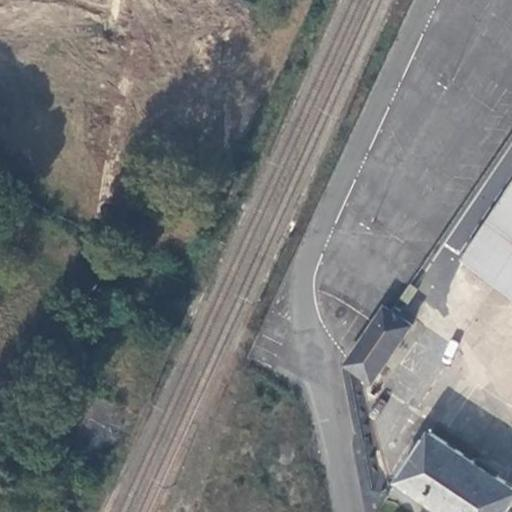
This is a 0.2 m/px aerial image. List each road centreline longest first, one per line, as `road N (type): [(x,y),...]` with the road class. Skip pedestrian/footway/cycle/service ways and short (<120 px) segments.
road 1 (residential): [(357,511),(311,296),(327,241),(434,0)]
road 2 (residential): [(176,79),(85,30),(49,0)]
